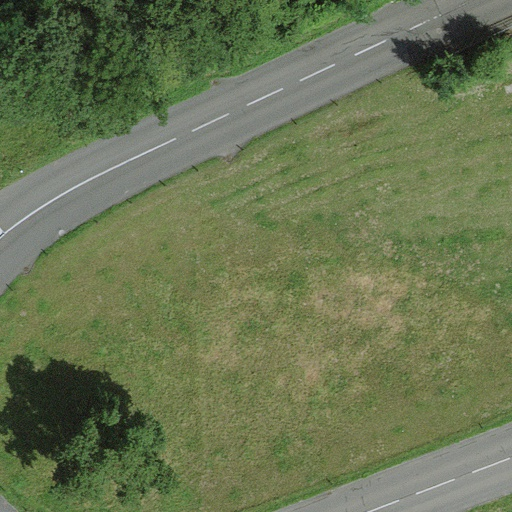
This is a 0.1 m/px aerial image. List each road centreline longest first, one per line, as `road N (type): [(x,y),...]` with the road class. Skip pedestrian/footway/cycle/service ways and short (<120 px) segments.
road 1 (tertiary): [(0,238),(81,183),(479,0)]
road 2 (tertiary): [(511,456),(367,511)]
